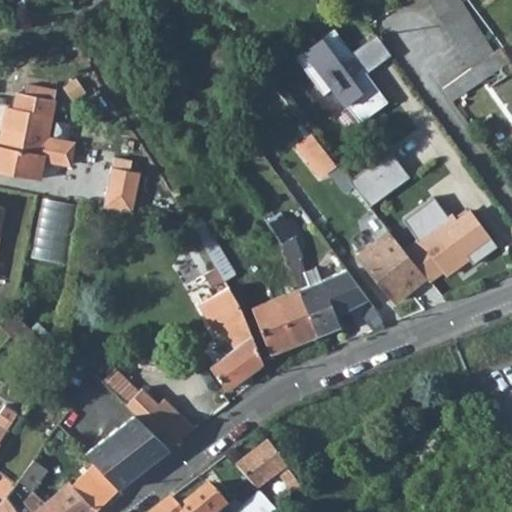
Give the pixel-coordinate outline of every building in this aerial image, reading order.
[(459,0),(430,0),(448,29),(470,16),(459,0)] [(470,16),(448,29),(471,67),(493,54),(470,16)] [(390,100),(336,27),(298,55),(326,93),(337,85),(349,101),(347,103),(362,121),(390,100)] [(471,67),(444,87),(452,98),(510,60),(502,48),(493,54),(471,67)] [(0,143),(0,169),(39,177),(43,158),(70,164),(75,143),(48,137),(56,100),(19,92),(16,108),(9,107),(1,144),(0,143)] [(336,162),(314,134),(300,145),(322,174),(336,162)] [(347,155),(336,162),(336,163),(384,223),(385,225),(395,217),(347,155)] [(110,167),(105,192),(135,199),(140,173),(110,167)] [(177,190),(171,193),(174,199),(181,195),(177,190)] [(105,192),(102,207),(132,213),(135,199),(105,192)] [(35,255),(68,260),(77,200),(44,195),(35,255)] [(281,240),(300,290),(323,281),(317,267),(305,272),(299,258),(302,257),(293,237),(296,236),(281,214),(269,222),(281,240)] [(201,217),(190,225),(199,236),(226,280),(236,273),(201,217)] [(384,223),(368,235),(375,243),(390,231),(385,225),(384,223)] [(431,252),(416,264),(426,276),(428,275),(445,296),(486,264),(458,228),(445,238),(448,241),(437,249),(443,256),(437,260),(431,252)] [(390,231),(375,243),(360,256),(396,301),(426,276),(416,264),(390,231)] [(278,247),(243,261),(251,284),(287,270),(278,247)] [(323,281),(300,290),(318,335),(340,326),(335,313),(369,299),(348,271),(323,281)] [(229,285),(199,304),(217,332),(226,327),(235,347),(210,365),(223,384),(227,389),(264,362),(240,303),(229,285)] [(318,335),(300,290),(252,308),(270,355),(318,335)] [(15,312),(0,321),(0,323),(12,336),(18,342),(32,329),(15,313),(15,312)] [(129,396),(125,401),(138,413),(172,446),(197,426),(171,399),(163,405),(145,387),(132,399),(129,396)] [(0,446),(20,416),(6,407),(0,415),(0,446)] [(138,413),(86,454),(95,463),(119,488),(172,446),(138,413)] [(268,440),(237,465),(257,489),(278,473),(289,489),(297,482),(268,440)] [(33,460),(20,479),(33,490),(47,470),(33,460)] [(71,482),(41,509),(43,511),(92,511),(99,507),(119,489),(118,488),(95,463),(72,483),(71,482)] [(0,506),(7,497),(10,492),(13,488),(15,485),(17,483),(0,473),(0,506)] [(207,482),(176,507),(180,511),(219,511),(227,506),(207,482)] [(297,482),(289,489),(294,496),(302,489),(297,482)] [(276,511),(260,492),(238,511),(276,511)] [(0,506),(0,511),(17,511),(7,497),(0,506)] [(169,498),(150,511),(180,511),(176,507),(169,498)]
